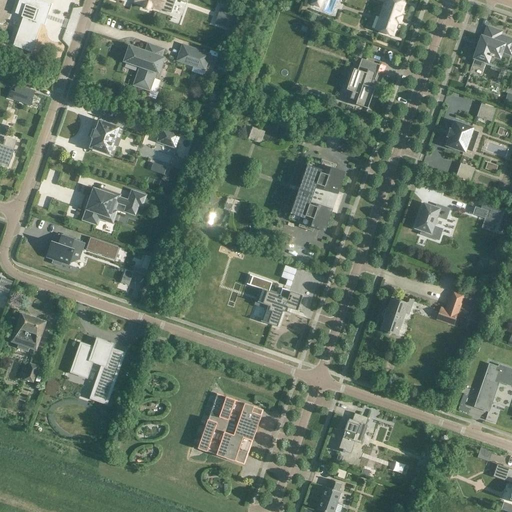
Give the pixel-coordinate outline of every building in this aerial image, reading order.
[(13,45),(13,46),(31,52),(31,51),(29,51),(31,45),(32,45),(41,20),(42,20),(48,4),(51,5),(52,4),(40,0),(28,0),(27,5),(25,5),(21,17),(27,19),(24,28),(22,28),(18,40),(17,39),(14,45),(13,45)] [(135,0),(135,1),(143,4),(143,6),(143,7),(144,8),(146,9),(147,9),(149,9),(150,8),(151,7),(160,10),(160,9),(171,13),(175,0),(177,0),(187,3),(187,0),(135,0)] [(379,0),(385,2),(380,18),(378,18),(374,30),(378,31),(393,36),(404,4),(393,0),(379,0)] [(232,29),(237,14),(225,10),(220,25),(232,29)] [(484,38),(482,37),(472,65),(482,68),(484,62),(487,63),(490,56),(493,57),(494,56),(499,58),(504,45),(511,48),(511,40),(499,36),(501,32),(487,28),(484,38)] [(130,47),(125,61),(127,62),(127,61),(139,65),(139,66),(141,67),(135,85),(149,90),(156,92),(160,81),(153,78),(155,72),(158,73),(163,59),(160,58),(163,50),(148,45),(147,48),(148,49),(147,53),(130,47)] [(209,55),(183,46),(178,60),(194,66),(195,65),(203,68),(203,69),(204,69),(209,55)] [(370,83),(374,84),(380,65),(361,59),(357,70),(354,69),(346,90),(359,94),(355,105),(368,109),(375,89),(368,87),(370,83)] [(14,90),(13,92),(14,92),(11,100),(29,106),(34,90),(15,84),(13,90),(14,90)] [(511,97),(506,95),(503,104),(511,107),(511,106),(511,97)] [(481,104),(476,116),(490,120),(494,109),(481,104)] [(99,122),(97,130),(95,130),(92,138),(94,139),(91,147),(90,148),(91,148),(109,154),(108,154),(109,155),(110,153),(118,129),(119,128),(118,127),(118,128),(101,122),(100,121),(99,122)] [(446,146),(447,146),(464,152),(465,153),(465,152),(466,150),(471,152),(475,142),(469,140),(473,129),(473,128),(472,128),(455,122),(454,121),(454,122),(451,130),(450,130),(449,129),(449,130),(447,136),(447,137),(448,137),(449,138),(446,145),(446,146)] [(179,134),(163,128),(162,128),(162,129),(157,141),(157,142),(158,142),(174,148),(175,148),(175,147),(180,135),(180,134),(179,134)] [(267,132),(254,128),(249,140),(262,145),(267,132)] [(0,164),(8,168),(14,152),(12,151),(16,141),(5,138),(5,140),(3,144),(0,143),(0,164)] [(329,162),(321,160),(320,164),(309,160),(288,219),(299,223),(298,227),(305,229),(314,206),(310,204),(314,192),(317,184),(321,186),(329,162)] [(336,165),(329,162),(321,186),(324,187),(323,190),(338,195),(346,172),(335,169),(336,165)] [(487,162),(485,168),(494,172),(497,166),(487,162)] [(460,164),(456,176),(469,181),(473,169),(460,164)] [(112,222),(116,212),(111,210),(115,201),(128,205),(126,211),(134,214),(138,203),(142,205),(145,196),(132,192),(129,202),(116,197),(116,195),(102,190),(101,192),(94,190),(84,220),(96,224),(98,218),(112,222)] [(243,203),(230,199),(225,211),(238,216),(243,203)] [(333,209),(318,204),(317,207),(314,206),(305,229),(313,232),(314,228),(325,232),(333,209)] [(438,209),(424,204),(423,205),(420,213),(420,214),(419,218),(418,218),(418,219),(415,227),(415,228),(416,229),(421,231),(420,234),(438,240),(442,229),(433,226),(436,217),(446,220),(449,209),(440,206),(438,209)] [(474,207),(472,214),(484,218),(484,219),(496,223),(501,210),(482,204),(480,209),(474,207)] [(51,242),(46,257),(53,259),(52,263),(61,266),(62,263),(69,265),(74,250),(82,253),(85,243),(61,235),(58,244),(51,242)] [(91,237),(86,249),(115,259),(119,247),(91,237)] [(135,266),(133,271),(145,275),(146,270),(135,266)] [(264,323),(277,327),(283,311),(286,312),(288,308),(297,311),(303,296),(282,288),(280,295),(269,291),(272,283),(250,275),(250,276),(252,277),(249,285),(247,284),(262,290),(257,302),(270,307),(264,323)] [(464,295),(453,291),(446,310),(440,308),(436,319),(454,325),(464,295)] [(413,300),(406,298),(404,302),(392,298),(388,309),(387,308),(384,319),(385,319),(381,330),(387,332),(386,333),(390,335),(391,333),(397,335),(404,313),(408,314),(413,300)] [(19,343),(18,345),(17,348),(28,351),(29,347),(35,349),(36,349),(36,348),(44,323),(45,323),(45,322),(44,322),(37,320),(36,319),(36,320),(30,318),(31,317),(30,317),(23,315),(22,314),(21,315),(22,315),(13,340),(12,341),(13,342),(14,341),(19,343)] [(153,338),(150,346),(161,350),(164,342),(153,338)] [(82,345),(72,372),(86,376),(92,360),(103,364),(92,398),(106,403),(123,354),(109,349),(111,345),(98,341),(95,349),(82,345)] [(33,382),(38,367),(30,364),(25,379),(33,382)] [(489,365),(478,397),(488,400),(492,388),(490,387),(492,383),(493,380),(495,380),(499,368),(498,368),(489,365)] [(493,380),(492,383),(497,385),(499,380),(511,384),(511,370),(499,366),(498,368),(499,368),(495,380),(493,380)] [(205,425),(206,426),(201,438),(198,447),(197,449),(206,452),(206,451),(226,458),(226,459),(234,461),(244,465),(244,464),(245,464),(248,454),(248,452),(249,453),(252,443),(251,443),(252,442),(255,433),(259,421),(263,411),(263,410),(253,406),(245,403),(245,404),(217,394),(216,395),(213,404),(212,406),(209,415),(209,416),(208,416),(205,425)] [(343,436),(338,449),(351,453),(355,441),(361,443),(367,425),(366,425),(368,418),(355,413),(352,420),(349,419),(346,429),(347,429),(345,437),(343,436)] [(491,463),(494,454),(482,450),(479,459),(491,463)] [(511,483),(511,492),(511,496),(509,500),(511,500),(511,469),(491,462),(491,463),(497,465),(492,477),(511,483)] [(348,473),(337,469),(334,477),(345,481),(348,473)] [(320,510),(318,511),(340,511),(343,505),(337,503),(341,492),(338,491),(341,483),(330,480),(327,488),(325,487),(323,493),(322,497),(317,509),(320,510)]
